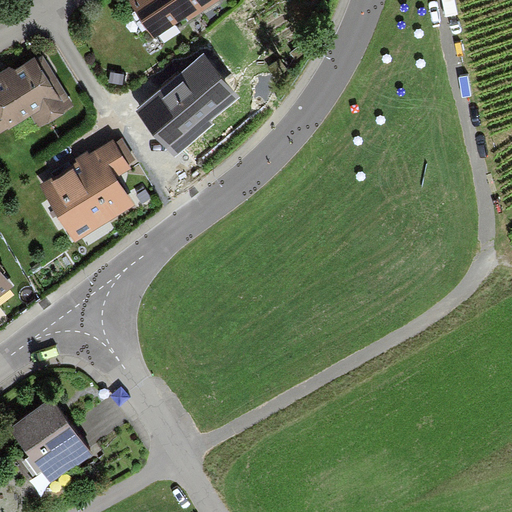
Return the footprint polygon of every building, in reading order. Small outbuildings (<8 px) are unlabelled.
[(130,0),(125,3),(147,38),(206,0),(130,0)] [(0,125),(29,108),(37,120),(63,103),(34,57),(0,78),(0,125)] [(111,144),(43,185),(74,235),(128,201),(112,174),(125,166),(111,144)] [(0,269),(0,293),(12,285),(0,269)] [(52,399),(10,429),(49,483),(91,454),(52,399)]
